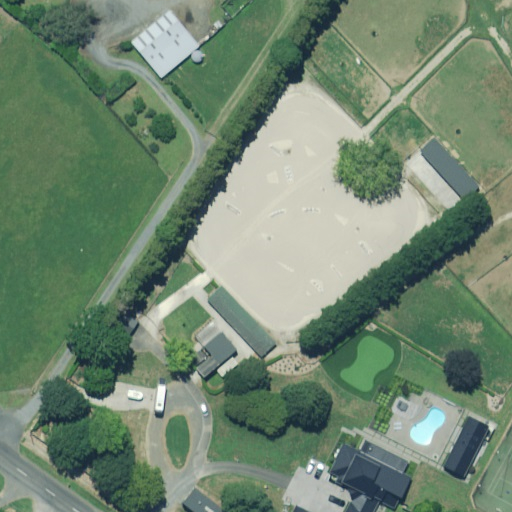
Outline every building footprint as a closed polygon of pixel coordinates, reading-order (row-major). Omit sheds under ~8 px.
[(199,45),(170,11),(132,42),(162,77),(199,45)] [(278,343),(223,285),(208,299),(263,357),(278,343)] [(140,321),(128,313),(118,329),(130,337),(140,321)] [(224,378),(251,357),(220,317),(197,335),(212,355),(196,368),(205,379),(217,370),(224,378)] [(475,433),(458,422),(451,433),(467,444),(475,433)] [(380,511),(400,473),(344,444),(331,470),(340,475),(337,481),(357,491),(346,511),(380,511)]
